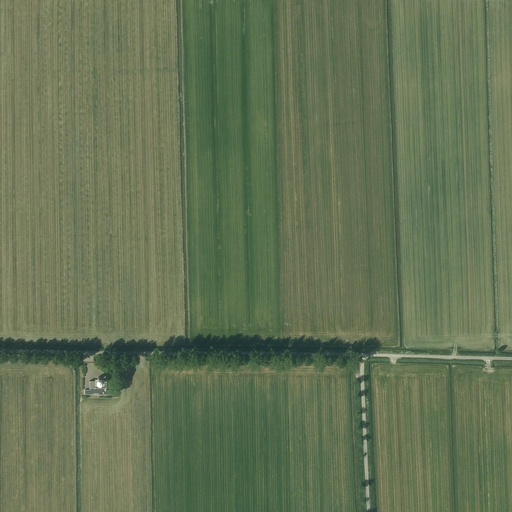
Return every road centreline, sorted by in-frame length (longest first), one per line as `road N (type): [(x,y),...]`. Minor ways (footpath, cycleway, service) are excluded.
road 1 (unclassified): [(361,354),(0,351)]
road 2 (unclassified): [(368,511),(361,354)]
road 3 (unclassified): [(511,357),(361,354)]
